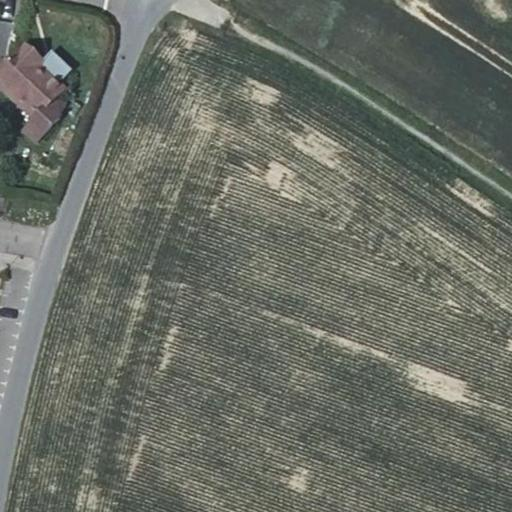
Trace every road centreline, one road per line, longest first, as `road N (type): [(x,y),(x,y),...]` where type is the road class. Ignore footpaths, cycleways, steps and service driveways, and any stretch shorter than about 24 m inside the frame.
road 1 (unclassified): [(57,248),(139,0)]
road 2 (unclassified): [(0,474),(57,248)]
